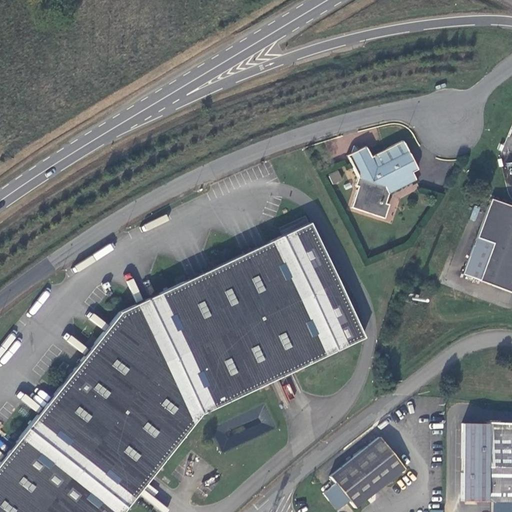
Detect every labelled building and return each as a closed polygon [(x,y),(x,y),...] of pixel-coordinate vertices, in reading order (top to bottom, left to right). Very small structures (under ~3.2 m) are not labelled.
[(414,169),(399,139),(368,155),(363,145),(358,148),(351,146),(349,152),(344,155),(355,179),(354,184),(356,185),(349,206),(382,216),(385,205),(382,204),(386,191),(412,179),(409,172),(414,169)] [(328,174),(332,184),(342,180),(338,170),(328,174)] [(511,290),(511,204),(489,196),(461,272),(511,290)] [(0,511),(116,511),(195,413),(360,335),(306,220),(115,310),(0,455),(0,511)] [(212,429),(223,452),(275,427),(264,404),(212,429)] [(511,424),(485,424),(485,422),(460,422),(458,499),(484,499),(511,500),(511,424)] [(399,470),(374,437),(326,475),(331,483),(319,492),(333,510),(345,500),(351,508),(399,470)]
